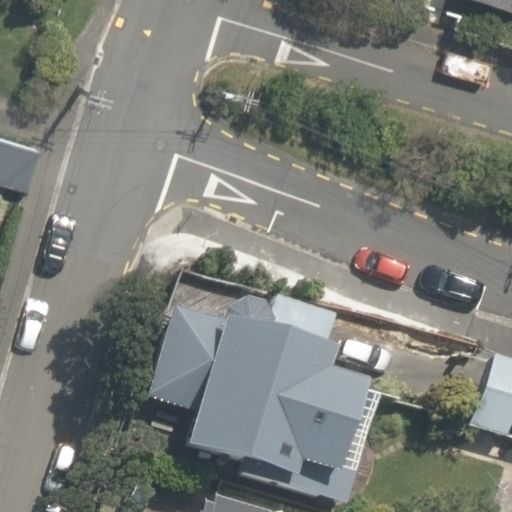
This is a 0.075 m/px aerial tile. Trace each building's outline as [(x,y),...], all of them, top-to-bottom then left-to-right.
[(511,0),(466,0),(511,15),(511,0)] [(0,185),(22,192),(36,142),(0,132),(0,185)] [(210,298),(169,287),(135,412),(176,423),(166,463),(340,510),(376,378),(326,365),(339,319),(213,285),(210,298)] [(511,362),(477,351),(452,429),(511,448),(511,362)] [(242,511),(195,500),(191,511),(242,511)]
